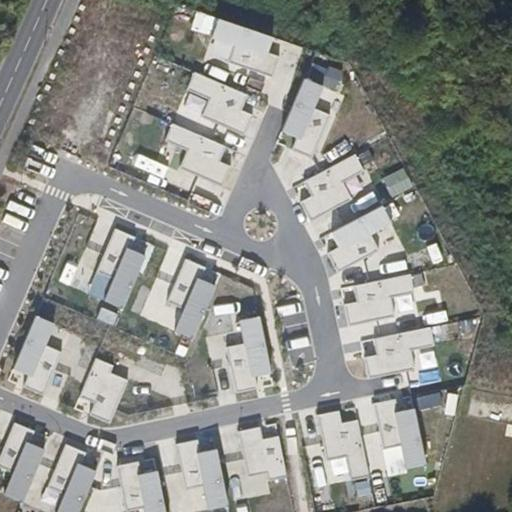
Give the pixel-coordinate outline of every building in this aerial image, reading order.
[(111,161),(163,35),(119,17),(68,143),(111,161)] [(208,217),(219,191),(155,165),(173,123),(156,116),(128,184),(208,217)] [(250,231),(276,226),(272,205),(246,211),(250,231)] [(200,278),(205,266),(183,258),(166,301),(182,308),(174,329),(193,337),(215,284),(200,278)] [(111,329),(117,311),(90,302),(84,320),(111,329)] [(181,358),(181,341),(159,340),(160,320),(143,320),(142,357),(181,358)] [(140,410),(168,408),(165,370),(136,372),(140,410)] [(179,377),(167,379),(172,404),(184,402),(179,377)] [(394,398),(373,401),(380,448),(401,445),(405,469),(424,466),(415,408),(396,411),(394,398)] [(345,455),(350,479),(365,476),(354,412),(319,419),(326,458),(345,455)]
